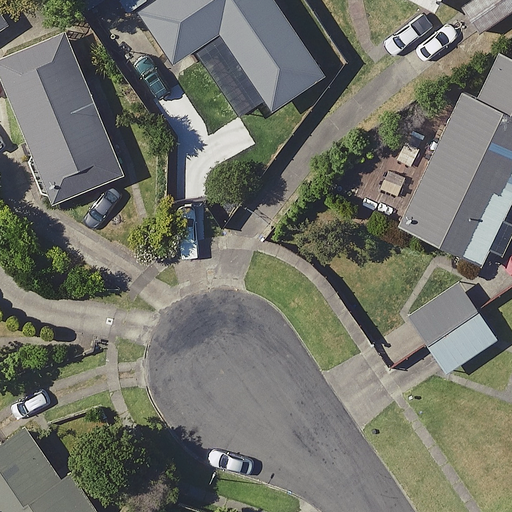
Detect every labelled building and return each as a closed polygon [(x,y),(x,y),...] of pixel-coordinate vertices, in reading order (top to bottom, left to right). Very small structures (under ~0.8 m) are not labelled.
[(320,67),(274,0),(143,0),(135,5),(169,55),(214,25),(267,103),(320,67)] [(54,20),(0,44),(0,79),(49,191),(116,162),(54,20)] [(391,214),(477,255),(483,242),(500,251),(511,225),(511,202),(504,198),(511,180),(511,50),(492,40),(470,85),(456,78),(391,214)] [(492,332),(451,274),(402,309),(443,367),(492,332)] [(53,468),(20,417),(0,430),(0,511),(91,511),(60,464),(53,468)]
